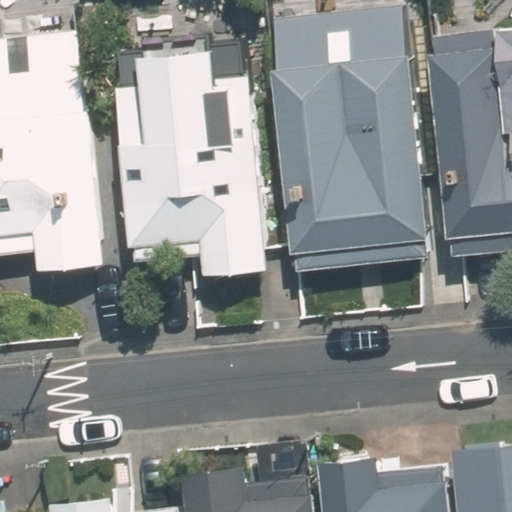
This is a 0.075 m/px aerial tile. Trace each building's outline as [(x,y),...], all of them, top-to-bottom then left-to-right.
[(46,0),(6,0),(1,0),(3,32),(0,31),(0,244),(43,242),(44,263),(108,259),(95,27),(48,30),(46,0)] [(511,17),(440,24),(460,230),(511,225),(511,17)] [(224,270),(280,264),(255,19),(119,33),(140,241),(220,233),(224,270)] [(420,30),(282,39),(296,262),(434,253),(420,30)] [(460,511),(511,511),(511,436),(454,442),(456,464),(460,511)] [(460,511),(456,464),(379,471),(377,449),(320,454),(322,468),(325,511),(460,511)] [(325,511),(322,468),(256,474),(255,460),(185,466),(189,511),(325,511)] [(189,511),(187,493),(129,499),(126,472),(54,478),(57,511),(189,511)]
